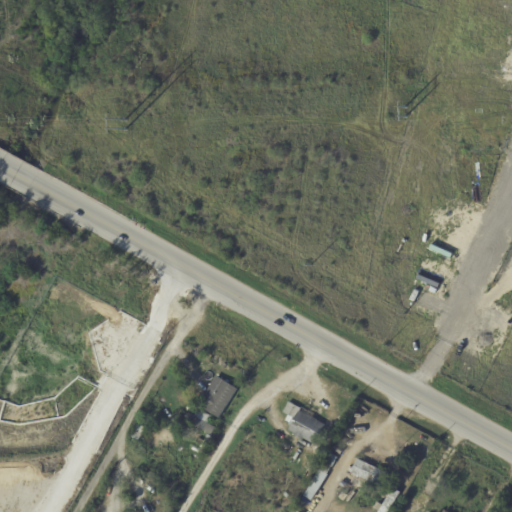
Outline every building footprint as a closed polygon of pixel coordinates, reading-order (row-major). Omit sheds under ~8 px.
[(238,389),(220,418),(205,409),(207,406),(202,403),(207,395),(206,394),(217,376),(238,389)] [(291,403),(301,409),(303,406),(316,413),(313,417),(318,420),(318,421),(326,425),(316,445),(304,439),(304,440),(294,435),(295,433),(290,430),(295,419),(284,413),(289,402),(291,403)] [(212,436),(188,422),(191,415),(195,417),(199,410),(201,411),(202,409),(205,411),(205,413),(212,417),(208,423),(216,428),(212,436)] [(131,438),(137,425),(145,429),(139,442),(131,438)] [(201,447),(208,435),(214,439),(207,450),(201,447)] [(341,455),(333,450),(336,445),(344,450),(341,455)] [(339,458),(328,475),(329,475),(317,495),(309,490),(321,470),(326,463),(325,462),(329,456),(330,456),(332,453),(339,458)] [(309,470),(316,459),(315,458),(317,456),(322,459),(314,473),(309,470)] [(390,473),(383,488),(351,473),(358,458),(361,459),(362,456),(372,461),(370,464),(390,473)] [(167,511),(162,511),(158,510),(166,491),(175,495),(167,511)] [(365,492),(380,501),(374,511),(369,511),(356,505),(363,491),(365,492)]
